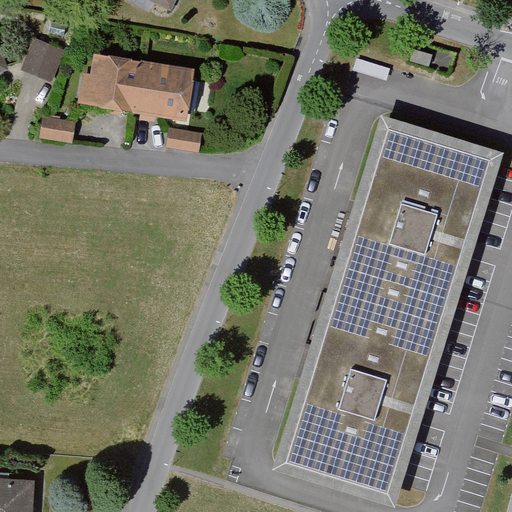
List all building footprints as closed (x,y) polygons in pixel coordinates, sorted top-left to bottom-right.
[(174,0),(151,0),(170,9),(174,0)] [(55,82),(68,50),(37,38),(24,70),(41,77),(55,82)] [(0,72),(9,69),(0,42),(0,72)] [(181,121),(188,70),(142,64),(90,57),(83,108),(131,114),(150,117),(181,121)] [(43,138),(76,144),(79,125),(47,119),(43,138)] [(493,157),(396,126),(371,208),(317,385),(293,461),(389,489),(392,482),(413,412),(465,246),(492,160),(493,157)] [(164,149),(197,154),(200,135),(168,130),(164,149)] [(37,511),(40,479),(0,476),(0,511),(37,511)]
